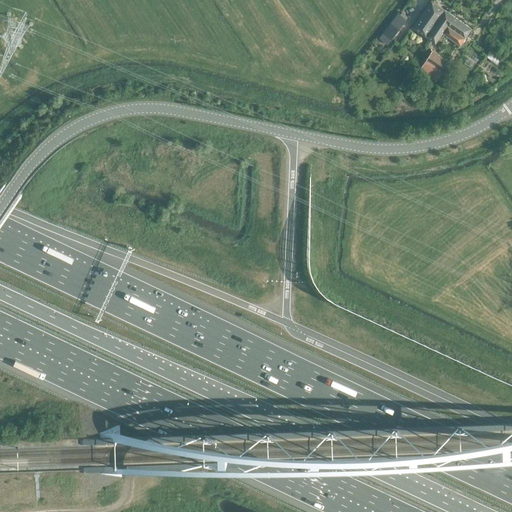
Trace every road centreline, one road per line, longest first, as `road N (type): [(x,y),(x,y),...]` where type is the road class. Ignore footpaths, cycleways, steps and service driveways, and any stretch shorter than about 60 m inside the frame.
road 1 (motorway): [(509,486),(0,241)]
road 2 (unclassified): [(491,120),(449,141),(403,149),(150,107),(116,111),(62,135),(0,211)]
road 3 (motorway): [(0,291),(465,511)]
road 4 (motorway): [(0,335),(372,511)]
